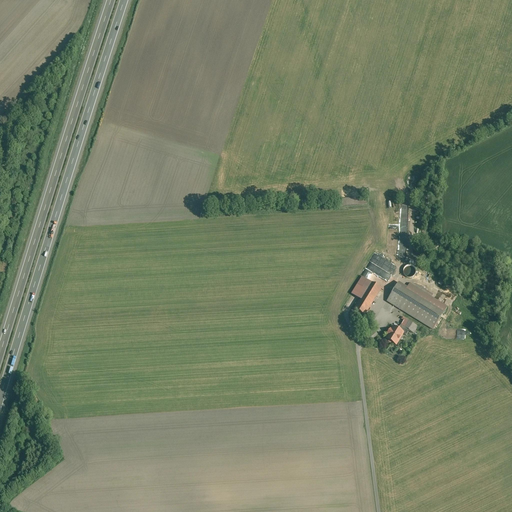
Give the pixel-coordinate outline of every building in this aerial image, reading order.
[(370,264),(367,270),(387,281),(390,274),(370,264)] [(381,289),(371,283),(366,291),(376,297),(381,289)] [(433,294),(416,284),(410,284),(406,291),(398,285),(395,289),(441,318),(447,308),(447,307),(431,297),(433,294)] [(441,318),(395,289),(387,302),(433,330),(441,318)] [(376,297),(366,291),(354,309),(365,316),(376,297)] [(405,328),(409,330),(414,333),(418,327),(408,322),(405,328)] [(401,325),(398,330),(394,327),(392,330),(391,329),(387,336),(388,336),(386,339),(389,340),(388,341),(388,342),(390,343),(391,343),(392,342),(396,345),(399,340),(399,339),(402,333),(406,336),(409,330),(405,328),(401,325)]
